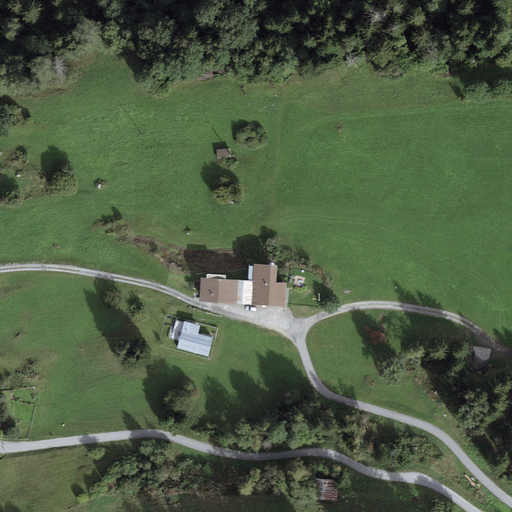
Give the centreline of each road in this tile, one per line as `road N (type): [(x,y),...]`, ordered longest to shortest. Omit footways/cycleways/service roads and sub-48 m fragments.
road 1 (unclassified): [(0,446),(144,434),(248,455),(308,450),(435,486),(477,511)]
road 2 (track): [(302,336),(141,283),(53,268),(0,270)]
road 3 (track): [(511,501),(440,433),(328,394),(312,373),(302,336)]
road 4 (track): [(302,336),(321,316),(390,305),(457,317),(511,353)]
